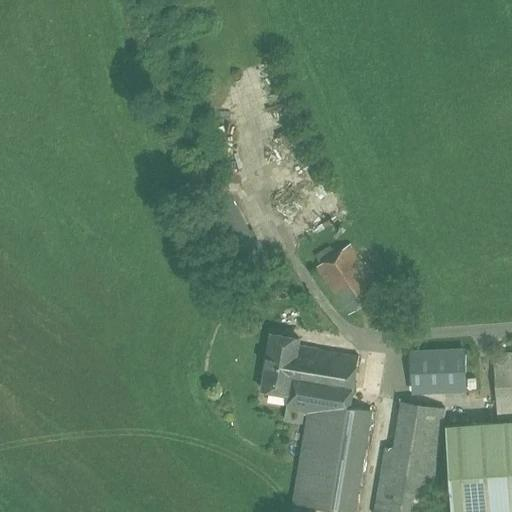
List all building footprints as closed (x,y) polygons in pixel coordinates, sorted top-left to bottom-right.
[(290,107),(277,108),(278,133),(291,132),(290,107)] [(351,315),(384,292),(351,244),(317,267),(351,315)] [(328,348),(329,333),(309,333),(309,347),(328,348)] [(301,339),(272,334),(263,390),(290,394),(285,421),(302,424),(305,411),(309,412),(351,408),(360,356),(300,346),(301,339)] [(421,348),(422,360),(436,359),(436,347),(421,348)] [(511,416),(511,352),(495,354),(499,418),(511,416)] [(428,511),(446,408),(403,400),(395,448),(386,446),(375,511),(428,511)] [(351,408),(309,412),(294,502),(352,511),(355,511),(373,411),(351,408)] [(511,511),(511,421),(447,426),(452,511),(511,511)]
